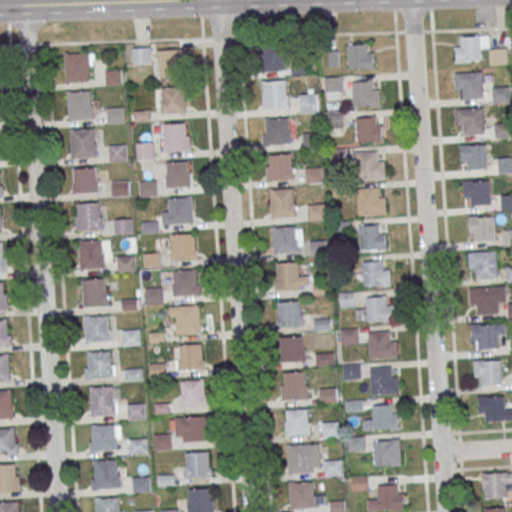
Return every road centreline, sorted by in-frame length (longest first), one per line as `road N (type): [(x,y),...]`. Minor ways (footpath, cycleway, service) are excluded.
road 1 (residential): [(444,511),(410,0)]
road 2 (residential): [(249,511),(216,0)]
road 3 (residential): [(57,511),(36,147)]
road 4 (secondary): [(216,0),(0,5)]
road 5 (residential): [(36,147),(28,5)]
